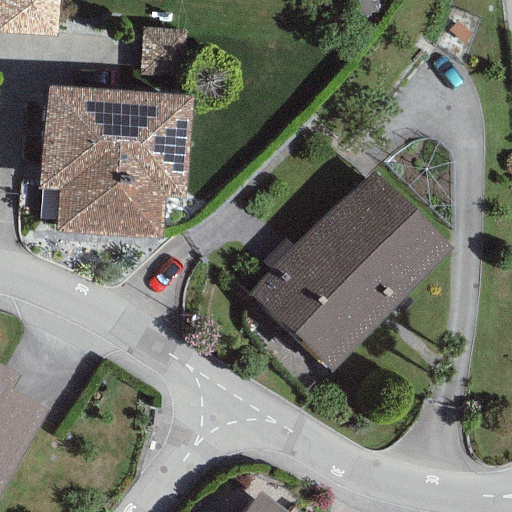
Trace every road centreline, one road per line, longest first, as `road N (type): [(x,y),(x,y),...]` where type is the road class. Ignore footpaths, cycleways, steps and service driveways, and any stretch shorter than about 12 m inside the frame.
road 1 (residential): [(228,400),(367,474),(511,507)]
road 2 (residential): [(0,276),(121,326),(228,400)]
road 3 (residential): [(228,400),(141,511)]
